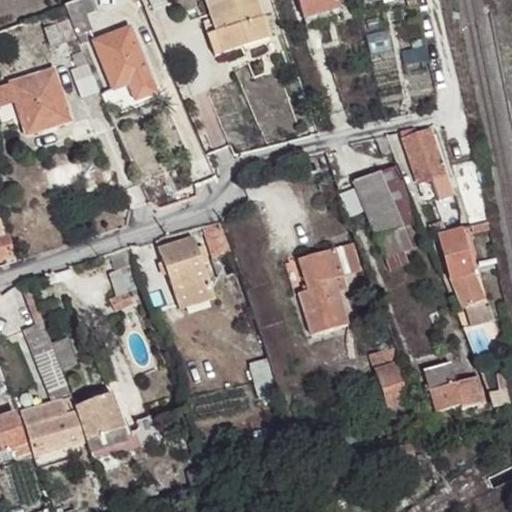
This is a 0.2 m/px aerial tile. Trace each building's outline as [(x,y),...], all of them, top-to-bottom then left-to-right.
[(89,0),(80,0),(78,1),(84,15),(94,12),(89,0)] [(167,0),(147,0),(152,12),(169,4),(167,0)] [(216,32),(223,55),(268,39),(254,0),(204,0),(214,24),(219,23),(221,30),(216,32)] [(296,0),(304,20),(340,7),(337,0),(296,0)] [(399,0),(361,0),(363,9),(399,0)] [(64,6),(78,37),(90,32),(84,15),(78,1),(64,6)] [(44,29),(49,48),(75,41),(69,21),(44,29)] [(214,58),(223,55),(216,32),(221,30),(219,23),(214,24),(209,26),(207,21),(201,22),(214,58)] [(125,86),(147,77),(128,28),(90,42),(110,91),(125,86)] [(0,48),(0,72),(43,59),(36,37),(0,48)] [(81,107),(97,102),(85,65),(70,70),(81,107)] [(68,123),(59,94),(54,77),(52,71),(8,84),(13,100),(21,122),(24,136),(68,123)] [(54,77),(59,94),(70,91),(65,74),(54,77)] [(154,98),(147,77),(125,86),(132,106),(154,98)] [(12,125),(21,122),(13,100),(5,102),(12,125)] [(407,139),(405,132),(391,136),(395,144),(402,141),(407,139)] [(428,132),(407,139),(402,141),(417,185),(427,182),(444,175),(428,132)] [(385,138),(388,146),(395,144),(391,136),(385,138)] [(394,168),(382,172),(405,229),(416,224),(394,168)] [(405,229),(382,172),(354,183),(377,241),(405,229)] [(451,202),(444,175),(427,182),(435,208),(451,202)] [(0,260),(13,257),(8,233),(4,234),(0,218),(0,260)] [(447,224),(449,228),(458,224),(455,218),(446,221),(447,224)] [(218,279),(236,274),(218,223),(202,226),(213,257),(211,258),(218,279)] [(430,236),(445,230),(443,226),(441,223),(428,228),(430,236)] [(426,238),(427,241),(437,239),(457,233),(458,230),(468,228),(468,226),(426,238)] [(405,229),(377,241),(386,260),(403,253),(413,249),(405,229)] [(457,233),(437,239),(450,280),(469,275),(457,233)] [(161,263),(166,276),(178,311),(214,298),(202,266),(209,263),(203,247),(196,249),(192,238),(157,250),(161,263)] [(333,250),(340,277),(354,274),(357,271),(350,245),(333,250)] [(332,280),(340,277),(333,250),(297,261),(306,292),(298,294),(311,337),(346,326),(336,293),(332,280)] [(403,253),(386,260),(391,275),(409,269),(403,253)] [(161,278),(166,276),(161,263),(157,265),(161,278)] [(480,304),(469,275),(450,280),(462,312),(480,304)] [(344,291),(340,277),(332,280),(336,293),(344,291)] [(116,305),(129,298),(126,292),(108,302),(111,307),(116,305)] [(133,304),(129,298),(116,305),(119,311),(133,304)] [(48,345),(41,324),(23,330),(45,392),(47,398),(66,392),(58,371),(48,345)] [(64,340),(48,345),(58,371),(73,365),(64,340)] [(370,360),(375,372),(396,366),(391,353),(370,360)] [(421,368),(427,391),(458,382),(452,360),(421,368)] [(375,372),(387,408),(408,401),(396,366),(375,372)] [(458,382),(427,391),(433,412),(458,406),(459,409),(484,403),(477,378),(458,382)] [(84,441),(122,429),(109,394),(71,409),(84,441)] [(493,407),(507,404),(505,395),(489,400),(493,407)] [(31,457),(84,441),(71,409),(68,400),(58,404),(58,403),(16,415),(27,444),(31,457)] [(408,436),(425,432),(414,400),(408,401),(387,408),(378,414),(389,441),(408,436)] [(459,418),(457,411),(443,414),(445,423),(459,418)] [(0,453),(22,445),(13,414),(0,418),(0,453)] [(157,442),(148,417),(135,421),(133,422),(135,428),(131,430),(133,436),(137,449),(157,442)] [(84,441),(90,456),(127,444),(122,429),(84,441)] [(317,460),(356,450),(350,429),(293,445),(300,464),(317,460)] [(356,450),(317,460),(320,469),(343,464),(346,480),(415,461),(408,436),(389,441),(356,450)] [(0,465),(31,457),(27,444),(22,445),(0,453),(0,465)] [(343,464),(320,469),(326,497),(349,492),(346,480),(343,464)] [(189,494),(209,489),(203,472),(184,477),(189,494)] [(154,500),(151,488),(132,493),(135,505),(154,500)]
